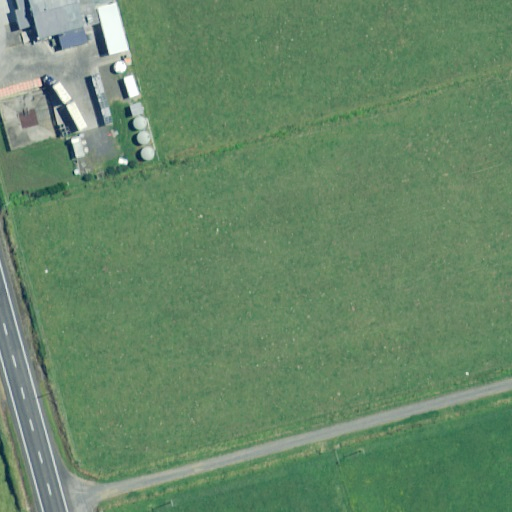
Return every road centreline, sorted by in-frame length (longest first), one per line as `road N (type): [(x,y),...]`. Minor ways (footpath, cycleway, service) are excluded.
road 1 (unclassified): [(54,507),(511,376)]
road 2 (primary): [(0,311),(54,507)]
